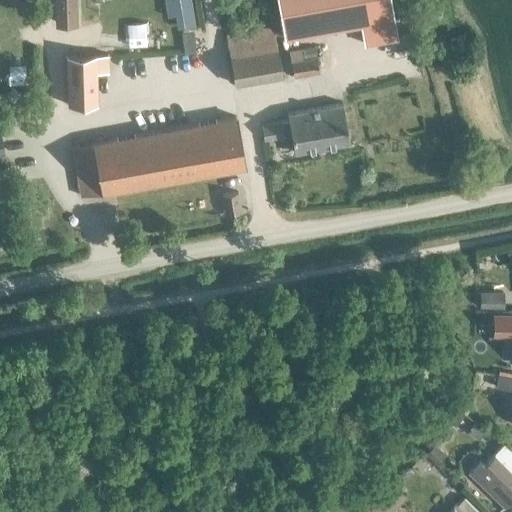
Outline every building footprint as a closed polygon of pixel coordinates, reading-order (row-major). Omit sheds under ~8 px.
[(55,0),(56,22),(76,22),(74,0),(55,0)] [(361,24),(365,44),(396,38),(392,18),(394,18),(390,0),(276,0),(284,38),(361,24)] [(239,81),(283,74),(274,26),(231,33),(239,81)] [(298,75),(323,70),(323,67),(333,65),(331,56),(327,57),(326,52),(295,58),(298,75)] [(66,55),(68,105),(97,104),(96,72),(108,71),(108,53),(66,55)] [(344,101),(312,107),(318,138),(325,136),(327,145),(351,141),(344,101)] [(318,138),(312,107),(288,112),(290,119),(263,124),(266,137),(292,132),(296,151),(327,145),(325,136),(318,138)] [(82,195),(246,165),(237,115),(73,145),(82,195)] [(223,195),(227,213),(243,210),(239,192),(223,195)] [(480,306),(502,306),(502,292),(480,292),(480,306)] [(511,313),(494,313),(493,334),(511,334),(511,313)] [(511,389),(511,376),(497,374),(495,386),(511,389)] [(432,443),(423,453),(434,463),(443,454),(432,443)] [(504,507),(511,498),(511,449),(503,443),(483,463),(480,460),(468,472),(504,507)] [(388,511),(390,511),(406,496),(392,483),(376,500),(388,511)] [(478,511),(463,497),(448,511),(478,511)] [(385,511),(375,502),(365,511),(385,511)]
